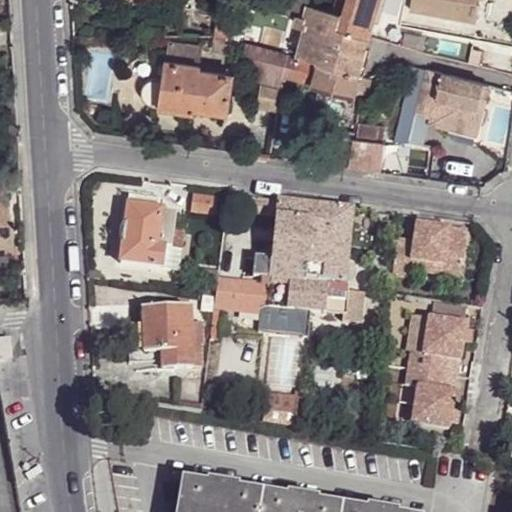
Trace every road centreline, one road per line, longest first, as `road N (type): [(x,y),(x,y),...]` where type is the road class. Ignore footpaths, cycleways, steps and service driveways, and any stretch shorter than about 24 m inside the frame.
road 1 (unclassified): [(47,146),(511,210)]
road 2 (residential): [(511,254),(481,456)]
road 3 (residential): [(56,321),(81,511)]
road 4 (residential): [(47,146),(56,321)]
road 5 (residential): [(39,0),(47,146)]
